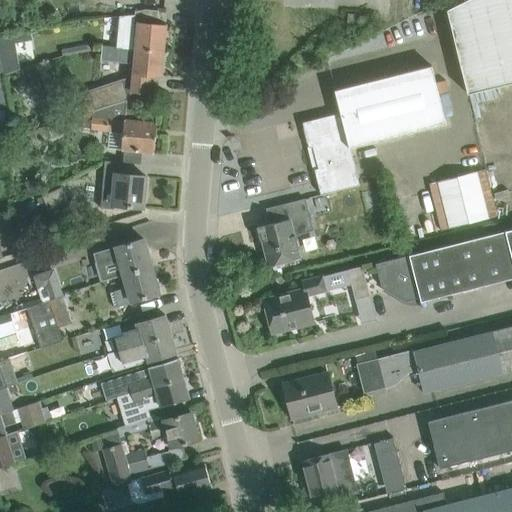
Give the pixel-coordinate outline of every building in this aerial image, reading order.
[(511,83),(511,0),(464,0),(446,9),(467,94),(511,83)] [(124,35),(122,47),(164,51),(166,26),(157,25),(158,11),(145,10),(134,12),(134,15),(119,16),(117,34),(124,35)] [(347,24),(357,25),(358,14),(348,14),(347,24)] [(15,43),(23,42),(20,32),(0,35),(0,63),(2,73),(20,69),(15,43)] [(164,51),(122,47),(101,45),(100,61),(133,64),(132,77),(82,94),(88,113),(103,109),(126,101),(148,93),(150,76),(161,77),(164,51)] [(321,195),(340,190),(359,185),(350,148),(446,124),(431,66),(334,91),(340,113),(302,123),(309,148),(313,147),(316,160),(312,161),(321,195)] [(103,109),(88,113),(84,114),(82,128),(91,129),(105,131),(105,132),(123,134),(121,149),(154,153),(157,123),(124,120),(126,101),(103,109)] [(494,216),(490,193),(488,193),(485,170),(456,174),(462,221),(494,216)] [(103,173),(102,189),(100,208),(113,209),(114,205),(117,205),(116,212),(125,213),(126,206),(142,208),(145,176),(116,173),(115,174),(103,173)] [(26,181),(29,193),(42,190),(39,178),(26,181)] [(49,210),(68,202),(62,187),(43,196),(49,210)] [(266,209),(270,224),(256,228),(259,241),(262,241),(268,265),(269,265),(279,263),(299,258),(294,235),(312,230),(304,199),(266,209)] [(511,279),(511,230),(507,231),(375,264),(381,288),(405,302),(420,298),(421,302),(511,279)] [(124,276),(152,268),(143,239),(111,248),(111,250),(92,255),(100,283),(124,276)] [(279,263),(269,265),(271,274),(281,272),(279,263)] [(357,300),(370,296),(363,266),(349,270),(353,284),(357,300)] [(113,293),(110,294),(113,307),(117,306),(159,294),(152,268),(124,276),(128,289),(125,290),(124,288),(113,291),(113,293)] [(349,270),(323,277),(326,291),(353,284),(349,270)] [(305,289),(282,295),(263,300),(272,333),(315,322),(308,295),(326,291),(323,277),(303,282),(305,289)] [(47,301),(61,297),(57,283),(56,281),(42,286),(35,288),(36,292),(29,294),(26,297),(24,301),(25,304),(26,308),(47,301)] [(62,341),(58,327),(54,315),(66,312),(61,297),(47,301),(26,308),(39,349),(62,341)] [(0,347),(19,341),(10,314),(0,316),(0,347)] [(139,344),(171,335),(165,315),(136,324),(137,325),(122,329),(124,335),(114,337),(114,338),(104,341),(107,353),(139,344)] [(354,354),(356,364),(364,393),(385,388),(391,386),(395,384),(398,383),(409,372),(419,370),(424,393),(511,370),(511,327),(414,352),(413,349),(376,359),(374,349),(354,354)] [(177,354),(171,335),(139,344),(107,353),(108,354),(105,354),(111,373),(147,362),(147,363),(177,354)] [(115,397),(124,394),(130,393),(129,392),(183,377),(178,358),(159,364),(148,367),(149,369),(134,373),(135,378),(126,380),(121,382),(121,383),(112,386),(115,397)] [(9,359),(0,362),(0,389),(7,388),(7,387),(17,383),(9,359)] [(283,383),(291,417),(292,419),(337,408),(327,371),(283,383)] [(130,393),(124,394),(128,407),(146,401),(148,408),(189,396),(183,377),(129,392),(130,393)] [(7,388),(0,389),(0,414),(12,410),(13,409),(7,388)] [(511,400),(428,422),(440,468),(511,450),(511,400)] [(36,404),(17,411),(22,428),(42,421),(36,404)] [(16,423),(12,410),(0,414),(0,436),(6,434),(4,427),(16,423)] [(145,450),(126,456),(132,476),(186,460),(182,445),(199,440),(191,412),(148,424),(152,437),(167,433),(171,447),(167,452),(148,458),(145,450)] [(127,424),(130,434),(148,429),(145,419),(127,424)] [(103,449),(103,451),(114,487),(127,483),(132,500),(138,503),(164,496),(162,488),(176,485),(179,495),(211,486),(205,465),(175,473),(173,469),(140,478),(133,480),(132,476),(126,456),(119,432),(96,439),(99,450),(103,449)] [(0,436),(0,466),(15,462),(6,434),(0,436)] [(302,461),(301,461),(308,486),(305,487),(309,502),(340,494),(357,490),(347,450),(330,454),(302,461)] [(511,511),(511,487),(446,504),(443,492),(368,511),(367,511),(511,511)]
